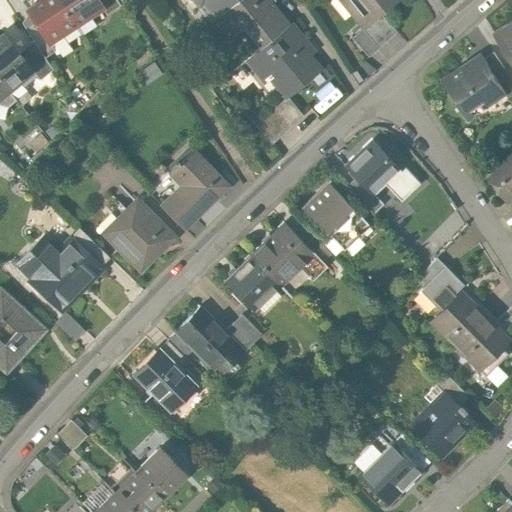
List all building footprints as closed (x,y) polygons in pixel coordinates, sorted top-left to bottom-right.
[(26,0),(24,2),(36,20),(48,39),(76,21),(62,0),(26,0)] [(62,0),(76,21),(104,4),(101,0),(62,0)] [(116,0),(101,0),(104,4),(107,9),(119,2),(116,0)] [(193,0),(197,5),(203,0),(204,0),(217,14),(220,11),(234,0),(193,0)] [(274,0),(234,0),(220,11),(236,31),(246,24),(262,44),(291,20),(274,0)] [(343,0),(365,26),(382,12),(395,0),(343,0)] [(365,26),(353,36),(370,55),(398,30),(382,12),(365,26)] [(511,16),(492,30),(511,60),(511,16)] [(291,20),(262,44),(244,57),(265,84),(271,79),(285,96),(288,93),(324,66),(312,51),(317,48),(293,19),(291,20)] [(48,39),(36,20),(26,26),(33,37),(45,55),(54,49),(48,39)] [(0,32),(0,79),(7,88),(16,81),(21,86),(36,74),(19,52),(2,31),(0,32)] [(19,52),(36,74),(40,78),(52,68),(45,55),(33,37),(19,52)] [(477,50),(437,77),(465,118),(505,91),(482,58),(477,50)] [(492,51),(482,58),(505,91),(509,97),(511,94),(511,78),(503,66),(492,51)] [(511,60),(503,66),(511,78),(511,60)] [(0,103),(6,105),(15,98),(7,88),(0,79),(0,103)] [(255,122),(273,141),(305,112),(288,93),(255,122)] [(373,137),(345,162),(358,175),(375,194),(387,183),(404,201),(423,183),(407,166),(403,169),(373,137)] [(180,182),(160,203),(185,229),(232,183),(195,146),(170,172),(180,182)] [(22,147),(8,158),(18,171),(32,160),(22,147)] [(511,149),(484,169),(506,200),(511,195),(511,149)] [(375,194),(358,175),(350,183),(375,209),(383,202),(375,194)] [(329,178),(302,203),(345,248),(372,223),(329,178)] [(179,234),(138,193),(101,230),(142,271),(179,234)] [(253,249),(285,283),(302,266),(313,278),(327,264),(323,261),(306,242),(284,220),(253,249)] [(80,224),(72,232),(102,262),(110,254),(80,224)] [(102,262),(72,232),(59,245),(45,231),(15,262),(28,274),(25,277),(62,313),(66,309),(107,266),(102,262)] [(306,242),(323,261),(331,254),(313,235),(306,242)] [(223,278),(256,311),(285,283),(253,249),(223,278)] [(454,345),(488,312),(461,285),(464,282),(445,263),(421,288),(440,307),(428,319),(454,345)] [(50,326),(2,283),(0,284),(0,366),(7,373),(50,326)] [(202,303),(174,329),(176,331),(193,349),(225,381),(242,365),(236,359),(246,349),(226,329),(202,303)] [(66,309),(62,313),(55,320),(75,340),(86,329),(66,309)] [(243,312),(226,329),(246,349),(263,333),(243,312)] [(511,338),(511,335),(488,312),(454,345),(479,370),(482,367),(487,371),(508,351),(504,347),(511,338)] [(193,349),(176,331),(168,338),(185,356),(193,349)] [(188,359),(185,356),(168,338),(161,346),(181,366),(188,359)] [(161,346),(134,372),(170,409),(197,383),(181,366),(161,346)] [(437,382),(443,388),(459,405),(469,394),(447,372),(437,382)] [(407,423),(441,458),(477,423),(459,405),(443,388),(407,423)] [(496,404),(490,410),(496,416),(502,410),(496,404)] [(86,435),(70,420),(59,432),(75,447),(86,435)] [(402,433),(395,440),(424,469),(431,462),(402,433)] [(359,476),(388,505),(424,469),(395,440),(359,476)] [(159,441),(135,465),(165,495),(189,472),(159,441)] [(147,511),(165,495),(135,465),(113,486),(138,511),(147,511)] [(224,484),(215,475),(204,485),(213,494),(224,484)] [(93,510),(94,511),(138,511),(113,486),(91,508),(93,510)] [(511,511),(511,502),(505,495),(488,511),(511,511)]
